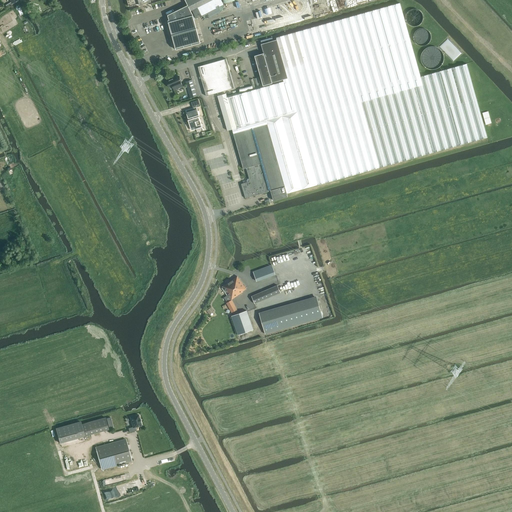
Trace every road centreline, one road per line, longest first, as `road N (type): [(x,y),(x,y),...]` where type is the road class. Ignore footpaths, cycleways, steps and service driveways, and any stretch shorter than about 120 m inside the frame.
road 1 (tertiary): [(232,511),(163,367),(167,336),(203,278),(209,251),(202,206),(109,33),(102,0)]
road 2 (track): [(263,337),(325,502),(322,511)]
